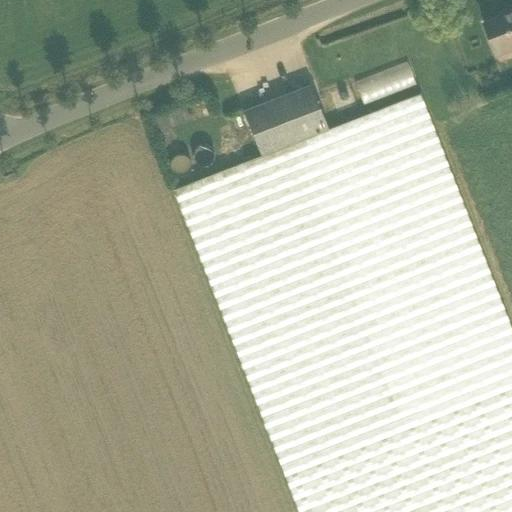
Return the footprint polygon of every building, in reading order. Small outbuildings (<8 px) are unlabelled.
[(511,6),(509,7),(510,12),(483,23),(496,55),(511,48),(511,6)] [(362,102),(415,82),(406,60),(354,80),(362,102)] [(243,111),(261,155),(328,129),(310,85),(243,111)] [(511,511),(511,329),(420,93),(328,129),(261,155),(173,190),(181,208),(297,511),(511,511)] [(186,107),(155,116),(159,129),(190,120),(186,107)]
